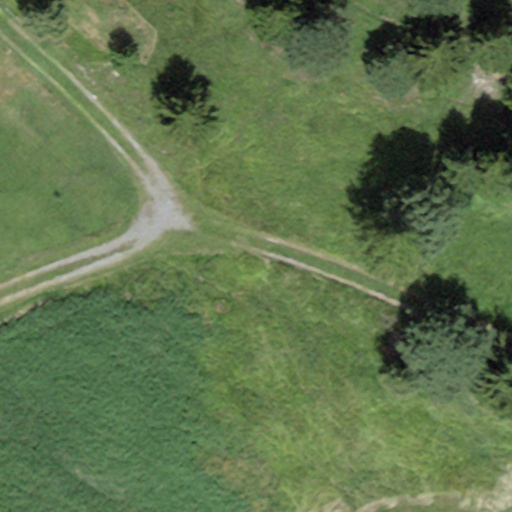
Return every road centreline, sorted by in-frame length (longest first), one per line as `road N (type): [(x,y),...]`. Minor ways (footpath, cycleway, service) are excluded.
road 1 (track): [(0,295),(153,237),(237,239),(483,331)]
road 2 (track): [(153,237),(158,200),(29,47),(0,26)]
